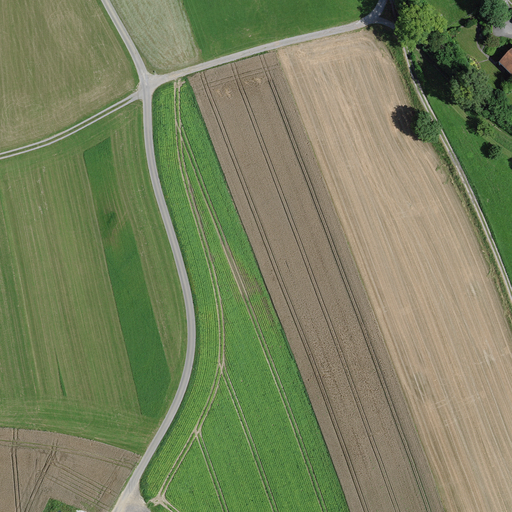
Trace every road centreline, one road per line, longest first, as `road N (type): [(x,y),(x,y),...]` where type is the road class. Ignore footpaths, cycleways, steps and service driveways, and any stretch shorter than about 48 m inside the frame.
road 1 (track): [(146,83),(149,150),(182,274),(191,344),(179,399),(117,511)]
road 2 (track): [(511,295),(489,228),(412,75),(400,29)]
road 3 (track): [(400,29),(373,19),(146,83)]
road 4 (track): [(0,156),(63,137),(146,92)]
